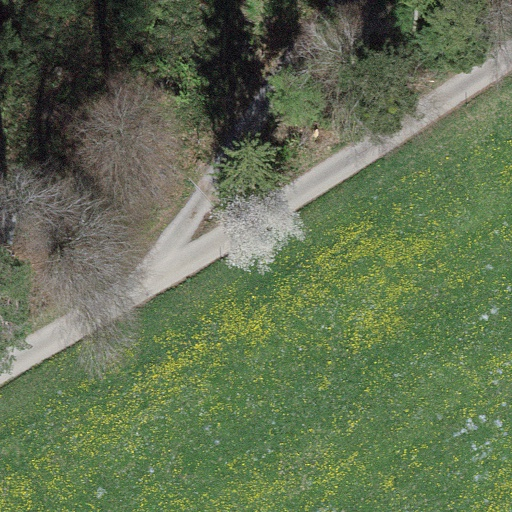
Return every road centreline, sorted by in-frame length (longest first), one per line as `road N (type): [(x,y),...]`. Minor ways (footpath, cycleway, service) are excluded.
road 1 (unclassified): [(0,368),(145,286),(511,53)]
road 2 (track): [(358,0),(145,286)]
